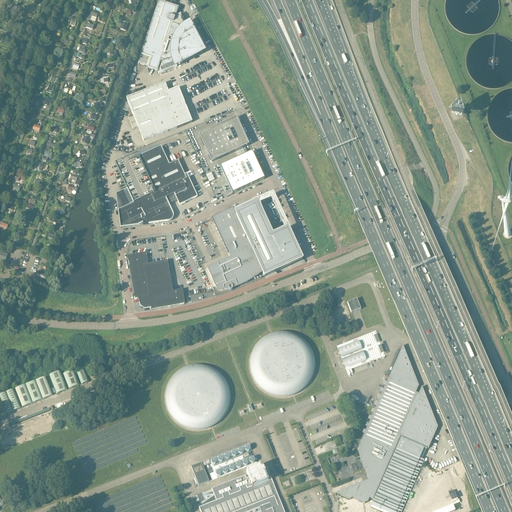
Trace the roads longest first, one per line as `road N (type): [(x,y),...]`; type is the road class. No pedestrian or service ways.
road 1 (motorway): [(289,0),(502,511)]
road 2 (motorway): [(511,489),(305,0)]
road 3 (motorway): [(511,458),(320,0)]
road 4 (motorway): [(330,132),(489,511)]
road 5 (unclassified): [(130,324),(123,237),(182,227),(274,183)]
road 6 (tertiary): [(450,208),(462,163),(421,60),(414,0)]
road 7 (tertiary): [(315,270),(226,305),(130,324)]
road 8 (tertiary): [(511,397),(440,238)]
road 9 (motorway): [(264,0),(330,132)]
road 10 (motorway): [(277,0),(330,132)]
road 11 (unclassified): [(233,99),(189,116),(174,90),(170,76),(210,54)]
road 12 (tertiary): [(130,324),(0,315)]
road 13 (tertiary): [(432,233),(413,232),(315,270)]
